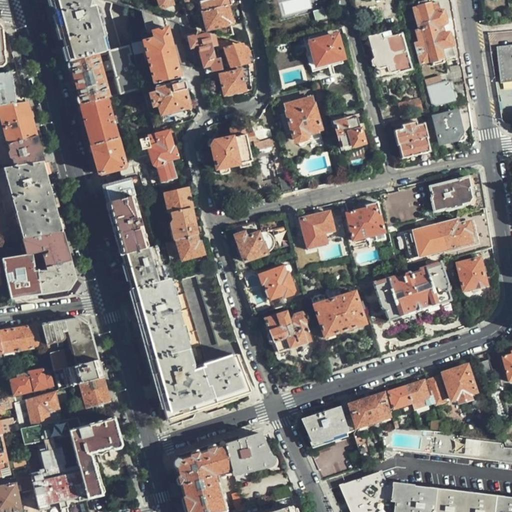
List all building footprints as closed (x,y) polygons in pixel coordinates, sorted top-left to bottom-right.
[(56,21),(67,63),(96,55),(105,52),(101,39),(103,38),(94,6),(91,4),(92,0),(50,0),(51,3),(56,21)] [(157,0),(159,6),(163,8),(173,6),(171,0),(157,0)] [(210,0),(200,2),(202,12),(228,5),(231,5),(230,0),(210,0)] [(451,0),(438,0),(439,2),(430,4),(428,0),(418,3),(419,7),(414,9),(418,29),(416,30),(419,42),(415,43),(417,49),(421,65),(431,63),(432,66),(444,63),(444,58),(452,56),(452,53),(460,51),(456,25),(451,0)] [(111,11),(120,48),(128,46),(130,45),(133,45),(125,15),(129,8),(114,3),(111,11)] [(228,5),(202,12),(206,31),(215,29),(216,33),(225,37),(233,35),(231,25),(233,24),(228,5)] [(180,77),(164,19),(141,12),(146,34),(151,33),(152,40),(141,42),(153,85),(167,81),(180,77)] [(214,36),(196,30),(194,36),(187,39),(190,48),(197,46),(205,74),(218,71),(222,70),(219,60),(218,60),(214,60),(211,47),(214,46),(217,45),(214,36)] [(395,31),(368,37),(373,55),(376,67),(379,69),(387,69),(388,72),(390,73),(398,72),(399,73),(411,70),(401,34),(396,35),(395,31)] [(329,38),(327,32),(309,37),(317,67),(343,59),(340,49),(337,37),(329,38)] [(244,52),(241,44),(224,49),(230,68),(248,64),(244,52)] [(120,48),(108,52),(120,94),(140,89),(137,81),(134,81),(131,72),(134,69),(133,66),(130,64),(127,55),(130,54),(128,46),(120,48)] [(511,47),(498,49),(501,78),(511,76),(511,47)] [(96,55),(67,63),(73,84),(79,106),(105,98),(107,97),(96,55)] [(248,64),(230,68),(222,70),(218,71),(223,94),(235,92),(250,88),(248,64)] [(465,81),(462,65),(450,67),(452,82),(465,81)] [(0,105),(15,103),(10,72),(0,73),(0,105)] [(511,76),(501,78),(501,84),(511,82),(511,76)] [(181,82),(180,77),(167,81),(168,86),(155,89),(155,93),(149,95),(152,107),(156,106),(159,116),(188,108),(183,82),(181,82)] [(456,101),(453,90),(451,90),(450,86),(449,83),(448,81),(427,87),(430,103),(437,107),(456,101)] [(327,107),(322,89),(315,91),(320,109),(327,107)] [(105,98),(79,106),(85,127),(90,146),(116,139),(105,98)] [(321,130),(312,98),(284,106),(288,121),(283,122),(284,128),(286,134),(291,133),(293,141),(298,143),(305,141),(307,138),(308,136),(308,134),(321,130)] [(421,111),(419,100),(399,105),(401,117),(421,111)] [(0,105),(0,116),(0,117),(4,119),(5,119),(7,125),(4,127),(3,130),(13,167),(41,162),(25,102),(15,103),(0,105)] [(473,132),(469,105),(456,108),(457,113),(435,118),(438,133),(440,144),(455,140),(458,137),(461,133),(473,132)] [(329,115),(332,123),(345,119),(343,112),(331,116),(329,115)] [(359,132),(355,118),(345,121),(345,123),(335,126),(341,149),(351,146),(351,148),(363,144),(359,132)] [(259,120),(250,122),(252,133),(253,134),(262,132),(261,123),(259,122),(259,120)] [(428,139),(424,125),(417,126),(416,123),(402,126),(403,130),(395,132),(396,137),(398,147),(399,147),(402,159),(409,157),(429,152),(426,139),(428,139)] [(253,134),(252,133),(249,134),(247,125),(228,130),(230,137),(230,138),(220,141),(213,142),(209,139),(206,145),(210,147),(215,169),(219,169),(219,172),(220,173),(226,172),(227,172),(228,171),(228,167),(238,164),(238,167),(249,165),(248,162),(251,161),(247,142),(254,141),(254,137),(253,134)] [(178,159),(175,146),(173,146),(168,130),(148,136),(148,137),(139,140),(141,149),(146,148),(151,164),(155,167),(160,182),(176,178),(171,161),(178,159)] [(116,139),(90,146),(98,175),(118,170),(123,169),(124,166),(116,139)] [(0,243),(21,239),(61,232),(51,194),(41,162),(13,167),(2,169),(14,211),(5,213),(2,201),(0,201),(0,243)] [(121,181),(101,186),(103,192),(106,203),(132,197),(153,191),(145,163),(123,169),(118,170),(121,181)] [(278,181),(282,195),(292,193),(289,179),(278,181)] [(476,200),(472,179),(450,184),(432,189),(433,197),(433,200),(436,214),(471,205),(476,200)] [(163,195),(168,216),(192,209),(189,199),(187,188),(163,195)] [(132,197),(106,203),(114,232),(114,233),(117,241),(121,256),(147,249),(132,197)] [(384,239),(376,203),(364,206),(364,210),(345,214),(351,241),(372,236),(375,241),(384,239)] [(168,216),(175,241),(177,241),(196,236),(201,234),(200,227),(197,228),(195,220),(192,209),(168,216)] [(433,221),(432,213),(424,215),(426,223),(433,221)] [(327,214),(299,221),(300,228),(306,252),(325,247),(322,234),(331,232),(327,214)] [(474,245),(472,235),(474,235),(471,224),(459,226),(458,222),(415,233),(422,259),(474,245)] [(29,255),(31,263),(68,256),(64,243),(61,232),(21,239),(25,255),(29,255)] [(272,247),(272,243),(272,242),(271,239),(269,236),(266,235),(264,234),(261,234),(258,235),(257,233),(245,237),(243,233),(232,236),(242,263),(266,255),(265,253),(268,251),(270,250),(272,247)] [(196,236),(177,241),(179,248),(178,249),(181,259),(202,254),(201,248),(200,243),(198,243),(196,236)] [(147,249),(121,256),(126,274),(131,291),(169,280),(174,278),(165,244),(147,249)] [(39,294),(31,263),(29,255),(25,255),(1,260),(10,299),(39,294)] [(68,256),(31,263),(39,294),(67,290),(74,280),(74,279),(68,256)] [(487,286),(480,260),(458,266),(465,292),(487,286)] [(448,296),(448,288),(442,264),(421,270),(419,274),(412,276),(411,274),(406,275),(404,278),(398,280),(395,278),(374,285),(375,289),(381,309),(387,313),(390,324),(396,322),(402,320),(441,307),(451,304),(448,296)] [(293,290),(287,273),(289,273),(290,270),(289,266),(287,265),(258,275),(261,283),(263,283),(269,300),(281,296),(282,298),(291,295),(293,290)] [(237,340),(215,268),(195,273),(214,339),(216,339),(218,345),(237,340)] [(169,280),(131,291),(141,330),(160,400),(165,419),(169,420),(249,393),(236,356),(227,359),(193,369),(181,324),(169,280)] [(363,325),(353,294),(340,298),(337,289),(326,292),(328,302),(323,303),(322,297),(319,298),(319,297),(314,298),(314,300),(312,301),(313,306),(312,307),(322,338),(363,325)] [(304,300),(302,292),(296,294),(293,299),(295,303),(304,300)] [(248,302),(253,316),(266,311),(264,305),(263,305),(262,303),(256,306),(254,300),(248,302)] [(310,342),(304,326),(307,323),(305,317),(300,314),(293,317),(290,320),(292,325),(288,326),(284,314),(263,321),(275,354),(277,353),(279,358),(288,355),(287,351),(310,342)] [(76,319),(40,324),(50,363),(52,372),(65,367),(60,350),(58,351),(57,346),(63,345),(61,339),(63,337),(61,330),(65,328),(75,364),(97,359),(92,342),(87,325),(76,319)] [(35,325),(0,330),(0,344),(2,353),(15,351),(40,346),(35,325)] [(381,357),(391,354),(386,339),(376,342),(381,357)] [(330,374),(351,367),(347,357),(326,363),(330,374)] [(52,372),(57,389),(62,388),(79,383),(101,376),(98,366),(97,359),(75,364),(65,367),(52,372)] [(494,372),(490,361),(481,364),(484,375),(494,372)] [(477,393),(468,367),(443,375),(452,400),(459,399),(461,403),(472,400),(470,395),(477,393)] [(8,380),(12,396),(51,385),(49,375),(42,376),(40,369),(27,372),(28,375),(8,380)] [(79,383),(85,407),(108,400),(105,390),(101,376),(79,383)] [(438,378),(427,381),(430,392),(435,404),(436,406),(446,403),(438,378)] [(416,384),(407,387),(411,404),(426,399),(429,406),(435,404),(430,392),(428,392),(424,382),(416,384)] [(411,404),(407,387),(397,390),(389,393),(393,409),(411,404)] [(62,388),(57,389),(55,390),(58,400),(65,398),(62,388)] [(19,428),(49,422),(47,410),(60,407),(58,400),(55,390),(13,402),(19,428)] [(391,418),(385,394),(369,400),(351,406),(358,430),(391,418)] [(355,431),(348,407),(305,421),(316,445),(323,443),(323,444),(338,439),(337,437),(355,432),(355,431)] [(77,416),(66,419),(68,428),(67,429),(77,466),(86,499),(101,495),(91,454),(109,448),(112,450),(119,448),(121,444),(113,417),(79,426),(77,416)] [(432,422),(431,430),(443,430),(441,422),(432,422)] [(408,431),(396,431),(382,433),(385,450),(392,451),(443,456),(499,462),(511,462),(511,447),(506,447),(504,441),(481,439),(460,437),(460,431),(443,430),(431,430),(418,430),(408,431)] [(0,476),(9,475),(1,435),(0,435),(0,476)] [(248,440),(229,446),(236,473),(243,471),(244,474),(273,467),(276,461),(263,436),(248,440)] [(229,446),(178,462),(178,465),(188,503),(190,511),(226,511),(218,479),(235,474),(236,474),(236,473),(229,446)] [(12,469),(14,477),(16,476),(30,473),(26,457),(14,460),(15,468),(12,469)] [(30,473),(16,476),(17,480),(19,480),(22,491),(33,489),(38,510),(47,508),(49,505),(48,503),(58,501),(59,506),(67,504),(66,499),(76,497),(77,500),(79,501),(86,499),(77,466),(30,476),(30,473)] [(378,475),(343,490),(348,504),(350,511),(511,511),(511,501),(384,486),(378,475)] [(0,511),(10,511),(19,510),(14,483),(0,485),(0,511)] [(291,498),(287,487),(273,491),(276,501),(291,498)] [(233,495),(237,511),(244,510),(239,493),(233,495)]
